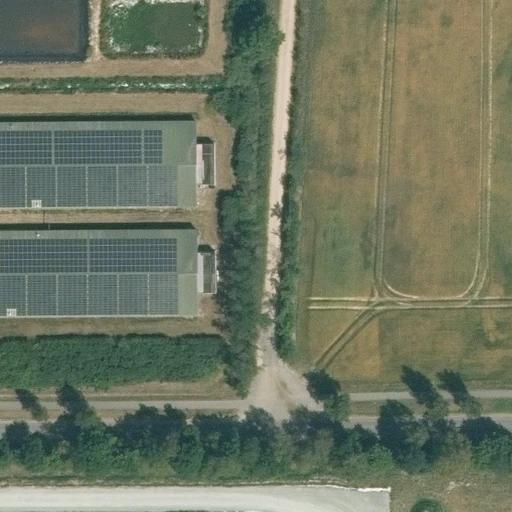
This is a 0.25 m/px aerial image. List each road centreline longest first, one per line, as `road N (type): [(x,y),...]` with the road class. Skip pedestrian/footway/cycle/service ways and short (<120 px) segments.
road 1 (tertiary): [(0,433),(511,426)]
road 2 (track): [(262,427),(288,0)]
